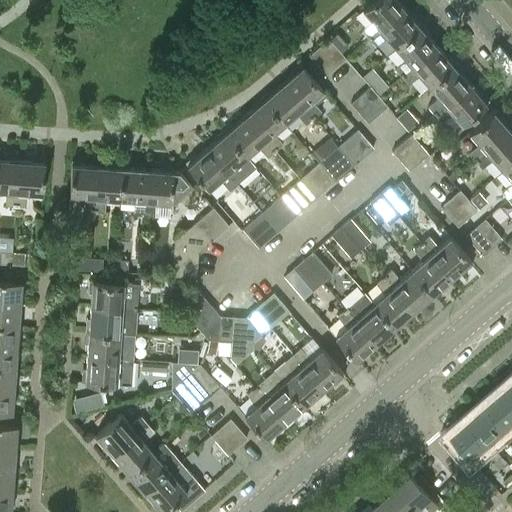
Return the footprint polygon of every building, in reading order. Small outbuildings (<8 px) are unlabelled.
[(368,36),(403,5),(398,0),(369,0),(362,7),(372,19),(361,28),(368,36)] [(395,46),(420,24),(403,5),(368,36),(375,44),(385,34),(395,46)] [(401,74),(436,43),(420,24),(395,46),(405,56),(394,66),(401,74)] [(335,64),(345,56),(328,36),(318,45),(335,64)] [(428,83),(452,62),(436,43),(401,74),(408,82),(419,73),(428,83)] [(326,72),(335,64),(318,45),(309,53),(326,72)] [(434,112),(469,81),(452,62),(428,83),(438,95),(427,104),(434,112)] [(311,98),(324,87),(303,63),(283,80),(312,115),(320,108),(311,98)] [(369,84),(378,94),(387,86),(378,76),(369,84)] [(305,121),(312,115),(283,80),(264,97),(285,121),(296,111),(305,121)] [(462,122),(486,101),(469,81),(434,112),(441,120),(451,110),(462,122)] [(376,112),(386,103),(369,84),(359,93),(376,112)] [(367,120),(376,112),(359,93),(350,100),(367,120)] [(273,131),(285,121),(264,97),(245,113),(275,148),(282,141),(273,131)] [(474,158),(509,128),(493,109),(468,130),(478,142),(468,151),(474,158)] [(267,154),(275,148),(245,113),(226,130),(247,154),(258,144),(267,154)] [(353,162),(373,144),(358,126),(338,144),(353,162)] [(501,168),(511,159),(511,130),(509,128),(474,158),(481,166),(492,157),(501,168)] [(246,154),(247,154),(226,130),(207,146),(236,181),(244,174),(255,165),(246,154)] [(401,159),(420,142),(411,132),(392,149),(401,159)] [(409,168),(428,151),(420,142),(401,159),(409,168)] [(334,178),(353,162),(338,144),(319,160),(334,178)] [(229,188),(236,181),(207,146),(188,163),(209,187),(220,177),(229,188)] [(15,203),(19,158),(0,156),(0,188),(6,189),(5,203),(15,203)] [(42,192),(44,159),(19,158),(15,203),(25,204),(26,191),(42,192)] [(507,196),(511,192),(511,159),(501,168),(511,180),(501,189),(507,196)] [(315,195),(334,178),(319,160),(300,177),(315,195)] [(93,209),(97,163),(71,161),(68,194),(83,195),(82,208),(93,209)] [(120,197),(122,165),(97,163),(93,209),(104,210),(105,196),(120,197)] [(144,213),(147,167),(122,165),(120,197),(134,198),(133,212),(144,213)] [(179,170),(172,169),(147,167),(144,213),(154,214),(155,200),(175,201),(193,186),(179,170)] [(296,211),(315,195),(300,177),(281,193),(296,211)] [(398,195),(408,186),(402,179),(392,187),(389,183),(379,192),(399,214),(408,206),(398,195)] [(466,215),(476,207),(460,188),(450,196),(466,215)] [(389,222),(399,214),(379,192),(370,200),(373,203),(365,209),(376,221),(383,215),(389,222)] [(277,228),(296,211),(281,193),(262,210),(277,228)] [(457,224),(466,215),(450,196),(440,205),(457,224)] [(209,241),(229,224),(212,205),(192,222),(209,241)] [(258,244),(277,228),(262,210),(242,226),(258,244)] [(361,247),(370,238),(351,216),(341,225),(361,247)] [(492,244),(501,236),(485,216),(474,225),(492,244)] [(198,251),(209,241),(192,222),(174,238),(174,249),(198,251)] [(351,255),(361,247),(341,225),(332,233),(351,255)] [(482,253),(492,244),(474,225),(465,233),(482,253)] [(452,275),(471,258),(449,233),(438,243),(429,234),(422,240),(452,275)] [(433,291),(452,275),(422,240),(414,247),(422,257),(411,266),(433,291)] [(0,261),(11,263),(12,250),(0,249),(0,261)] [(197,263),(198,251),(174,249),(173,261),(197,263)] [(323,279),(332,271),(313,249),(303,257),(323,279)] [(23,263),(24,251),(12,250),(11,263),(23,263)] [(89,268),(90,256),(77,255),(77,267),(89,268)] [(102,269),(102,257),(90,256),(89,268),(102,269)] [(313,288),(323,279),(303,257),(294,266),(313,288)] [(127,271),(128,258),(115,258),(114,270),(127,271)] [(196,276),(197,263),(173,261),(172,274),(196,276)] [(411,266),(400,276),(392,266),(384,273),(414,308),(433,291),(411,266)] [(395,324),(414,308),(384,273),(376,280),(384,290),(373,299),(395,324)] [(0,299),(19,300),(21,280),(0,277),(0,299)] [(138,281),(124,280),(92,278),(90,304),(136,307),(138,281)] [(204,295),(196,286),(171,284),(170,294),(185,311),(204,295)] [(376,341),(395,324),(373,299),(365,289),(353,299),(346,306),(376,341)] [(271,324),(289,309),(273,290),(255,306),(271,324)] [(193,321),(212,304),(204,295),(185,311),(193,321)] [(0,321),(18,323),(19,302),(0,300),(0,321)] [(135,332),(136,307),(90,304),(88,329),(120,331),(135,332)] [(218,338),(220,314),(212,304),(193,321),(208,337),(218,338)] [(260,334),(271,324),(255,306),(244,316),(260,334)] [(356,358),(376,341),(346,306),(337,313),(346,323),(335,333),(356,358)] [(232,339),(233,315),(220,314),(218,338),(232,339)] [(260,334),(244,316),(233,315),(232,339),(252,340),(260,334)] [(0,343),(16,345),(18,323),(0,321),(0,343)] [(119,346),(120,331),(88,329),(86,354),(133,358),(133,347),(119,346)] [(218,340),(209,338),(206,350),(215,352),(218,340)] [(0,365),(15,366),(16,345),(0,343),(0,365)] [(320,345),(309,355),(300,345),(293,351),(323,386),(342,370),(320,345)] [(304,402),(323,386),(293,351),(275,367),(304,402)] [(132,368),(133,358),(86,354),(84,380),(116,382),(131,383),(132,368)] [(210,392),(220,384),(200,361),(191,369),(210,392)] [(0,387),(13,388),(15,366),(0,365),(0,387)] [(285,419),(304,402),(275,367),(255,384),(285,419)] [(200,401),(210,392),(191,369),(181,378),(200,401)] [(190,409),(200,401),(181,378),(171,387),(190,409)] [(265,436),(285,419),(255,384),(247,391),(255,401),(244,411),(265,436)] [(509,425),(511,423),(511,390),(508,386),(489,402),(509,425)] [(0,409),(12,410),(13,388),(0,387),(0,409)] [(71,397),(75,410),(103,404),(99,390),(71,397)] [(490,442),(509,425),(489,402),(470,419),(490,442)] [(141,414),(130,423),(120,411),(96,433),(112,452),(147,422),(141,414)] [(237,443),(246,435),(230,417),(221,424),(237,443)] [(471,459),(490,442),(470,419),(451,435),(471,459)] [(0,444),(15,446),(16,423),(0,422),(0,444)] [(143,439),(154,429),(147,422),(112,452),(129,471),(153,450),(143,439)] [(227,452),(237,443),(221,424),(211,433),(227,452)] [(153,450),(129,471),(146,490),(180,460),(173,452),(164,441),(153,450)] [(0,466),(13,467),(15,446),(0,444),(0,466)] [(180,460),(146,490),(162,509),(173,499),(181,508),(203,489),(205,488),(187,467),(180,460)] [(0,487),(11,489),(13,467),(0,466),(0,487)] [(412,511),(427,511),(436,504),(408,472),(391,487),(412,511)] [(508,487),(511,484),(511,473),(503,481),(508,487)] [(0,510),(10,511),(11,489),(0,487),(0,510)] [(382,511),(412,511),(391,487),(373,502),(382,511)] [(382,511),(373,502),(361,511),(382,511)]
